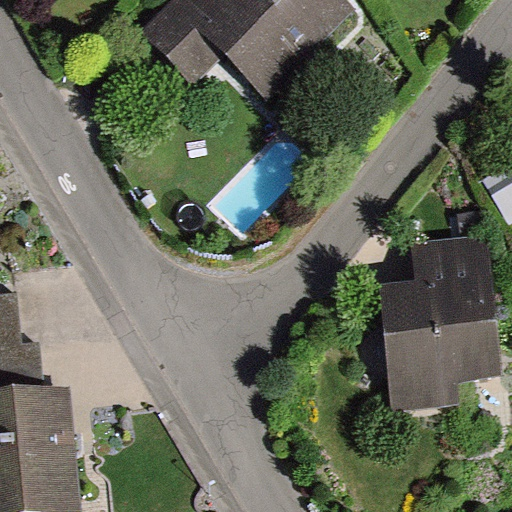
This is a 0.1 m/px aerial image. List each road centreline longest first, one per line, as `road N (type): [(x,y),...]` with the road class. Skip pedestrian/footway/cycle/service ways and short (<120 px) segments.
road 1 (residential): [(181,355),(305,273),(511,27)]
road 2 (residential): [(0,45),(181,355)]
road 3 (residential): [(181,355),(276,511)]
